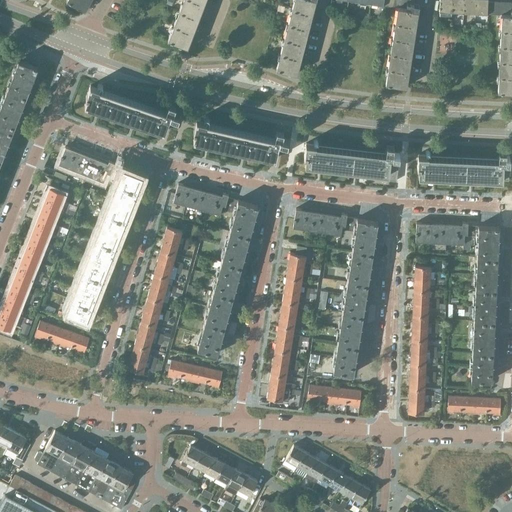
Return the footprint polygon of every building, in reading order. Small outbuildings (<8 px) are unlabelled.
[(90,0),(66,0),(85,10),(90,0)] [(182,0),(168,40),(188,48),(205,0),(182,0)] [(294,0),(276,68),(297,74),(316,0),(294,0)] [(412,0),(408,0),(407,8),(397,7),(386,84),(407,87),(419,5),(413,4),(412,0)] [(439,0),(439,12),(451,12),(451,0),(439,0)] [(451,0),(451,12),(463,13),(463,0),(451,0)] [(463,0),(463,13),(475,13),(475,0),(463,0)] [(475,0),(475,13),(487,14),(488,2),(487,0),(475,0)] [(511,5),(511,14),(505,14),(501,14),(501,15),(498,92),(511,92),(511,5)] [(18,59),(7,89),(26,96),(31,85),(33,85),(35,81),(33,80),(38,67),(18,59)] [(87,98),(85,105),(164,132),(168,120),(170,121),(175,107),(169,105),(165,114),(99,91),(100,88),(90,85),(86,97),(87,98)] [(26,96),(7,89),(0,106),(0,123),(14,129),(19,114),(22,115),(23,110),(21,109),(26,96)] [(193,140),(275,159),(277,147),(280,147),(281,143),(287,144),(288,140),(282,138),(283,133),(277,131),(274,141),(206,125),(206,122),(196,120),(194,132),(195,133),(193,140)] [(0,159),(1,160),(6,149),(8,149),(10,145),(8,144),(13,129),(0,123),(0,159)] [(306,156),(305,164),(375,172),(374,178),(388,179),(390,161),(392,162),(394,147),(387,146),(386,156),(316,148),(316,145),(313,144),(314,139),(307,138),(304,156),(306,156)] [(116,186),(123,169),(113,165),(114,162),(109,160),(108,162),(65,146),(59,163),(116,186)] [(501,166),(431,163),(431,160),(421,160),(420,172),(422,172),(421,180),(505,184),(506,171),(508,172),(509,156),(502,156),(501,166)] [(111,198),(131,205),(142,176),(123,168),(123,169),(116,186),(111,198)] [(222,195),(178,183),(173,201),(220,214),(221,209),(234,212),(238,200),(228,197),(228,194),(223,193),(222,195)] [(50,187),(45,199),(60,205),(64,193),(50,187)] [(119,236),(131,205),(111,198),(100,228),(119,236)] [(45,199),(41,210),(55,216),(60,205),(45,199)] [(238,200),(234,212),(229,232),(249,237),(253,223),(255,224),(256,219),(254,218),(258,205),(238,200)] [(355,231),(357,218),(347,217),(347,214),(341,213),(341,215),(296,208),(293,227),(341,234),(342,229),(355,231)] [(41,210),(36,222),(51,227),(55,216),(41,210)] [(357,218),(355,231),(352,250),(372,253),(375,240),(377,240),(378,235),(375,235),(378,221),(357,218)] [(32,233),(46,239),(51,227),(36,222),(32,233)] [(478,238),(478,226),(468,225),(468,222),(462,222),(462,224),(416,222),(415,241),(464,243),(464,238),(478,238)] [(478,238),(477,258),(497,260),(498,245),(500,245),(500,240),(498,240),(499,226),(478,225),(478,226),(478,238)] [(164,238),(179,242),(182,230),(167,226),(164,238)] [(107,265),(119,236),(100,228),(88,257),(107,265)] [(241,267),(249,237),(229,232),(221,262),(241,267)] [(32,233),(27,244),(42,250),(46,239),(32,233)] [(160,250),(175,254),(179,242),(164,238),(160,250)] [(42,250),(27,244),(23,256),(37,261),(42,250)] [(295,253),(305,255),(307,247),(297,245),(295,253)] [(157,262),(172,266),(175,254),(160,250),(157,262)] [(352,250),(347,283),(367,286),(372,253),(352,250)] [(288,265),(303,267),(305,255),(295,253),(290,253),(288,265)] [(23,256),(18,267),(33,273),(37,261),(23,256)] [(96,293),(107,265),(88,257),(77,286),(96,293)] [(475,288),(496,289),(496,277),(499,276),(499,272),(497,271),(497,260),(477,258),(475,288)] [(154,274),(169,278),(172,266),(157,262),(154,274)] [(232,297),(241,267),(221,262),(212,292),(232,297)] [(303,267),(288,265),(286,277),(301,279),(303,267)] [(414,278),(430,278),(430,266),(415,265),(414,278)] [(18,267),(14,278),(28,284),(33,273),(18,267)] [(151,285),(166,289),(169,278),(154,274),(151,285)] [(286,277),(284,289),(300,291),(301,279),(286,277)] [(9,290),(24,296),(28,284),(14,278),(9,290)] [(430,278),(414,278),(414,290),(429,290),(430,278)] [(347,283),(342,313),(362,316),(367,286),(347,283)] [(147,297),(162,301),(166,289),(151,285),(147,297)] [(96,293),(77,286),(67,312),(86,319),(96,293)] [(494,322),(496,289),(475,288),(474,321),(494,322)] [(284,289),(282,301),(298,303),(300,291),(284,289)] [(24,296),(9,290),(5,301),(19,307),(24,296)] [(414,290),(413,302),(429,303),(429,290),(414,290)] [(224,326),(232,297),(212,292),(205,320),(224,326)] [(144,309),(159,313),(162,301),(147,297),(144,309)] [(19,307),(5,301),(0,313),(15,318),(19,307)] [(280,313),(296,316),(298,303),(282,301),(280,313)] [(412,314),(428,315),(429,303),(413,302),(412,314)] [(141,321),(156,325),(159,313),(144,309),(141,321)] [(15,318),(0,313),(0,325),(10,330),(15,318)] [(296,316),(280,313),(278,325),(294,328),(296,316)] [(342,313),(337,344),(357,347),(362,317),(342,313)] [(412,326),(427,327),(428,315),(412,314),(412,326)] [(41,336),(47,339),(52,324),(40,320),(34,336),(41,338),(41,336)] [(224,326),(205,320),(197,348),(217,354),(224,326)] [(156,325),(141,321),(138,332),(153,336),(156,325)] [(474,321),(472,353),(493,354),(494,322),(474,321)] [(65,329),(52,324),(47,339),(54,341),(53,342),(59,344),(65,329)] [(278,325),(277,337),(292,340),(294,328),(278,325)] [(411,339),(427,339),(427,327),(412,326),(411,339)] [(77,333),(65,329),(59,344),(65,346),(66,345),(72,347),(77,333)] [(138,332),(134,344),(150,348),(153,336),(138,332)] [(77,333),(72,347),(78,349),(78,351),(84,353),(89,337),(77,333)] [(277,337),(275,349),(290,352),(292,340),(277,337)] [(411,351),(426,351),(427,339),(411,339),(411,351)] [(134,344),(131,356),(146,360),(150,348),(134,344)] [(337,344),(333,370),(353,373),(357,347),(337,344)] [(290,352),(275,349),(273,361),(288,364),(290,352)] [(411,351),(410,363),(426,364),(426,351),(411,351)] [(491,380),(493,354),(472,353),(471,379),(491,380)] [(146,360),(131,356),(128,368),(143,372),(146,360)] [(174,376),(181,377),(184,362),(171,359),(168,376),(174,377),(174,376)] [(273,361),(271,373),(286,376),(288,364),(273,361)] [(187,380),(193,381),(197,365),(184,362),(181,377),(187,379),(187,380)] [(425,376),(426,364),(410,363),(410,375),(425,376)] [(200,381),(206,383),(209,368),(197,365),(193,381),(199,383),(200,381)] [(209,368),(206,383),(213,384),(212,386),(219,387),(222,371),(209,368)] [(271,373),(269,385),(284,388),(286,376),(271,373)] [(409,387),(425,388),(425,376),(410,375),(409,387)] [(314,400),(320,401),(322,386),(309,384),(307,401),(314,402),(314,400)] [(284,388),(269,385),(267,398),(288,401),(290,389),(284,388)] [(327,403),(333,404),(335,387),(322,386),(320,401),(327,402),(327,403)] [(339,403),(346,404),(348,389),(335,387),(333,404),(339,404),(339,403)] [(409,387),(408,399),(424,400),(425,388),(409,387)] [(348,389),(346,404),(353,404),(353,406),(359,407),(361,390),(348,389)] [(454,411),(461,411),(461,396),(448,395),(447,412),(454,412),(454,411)] [(467,413),(473,413),(474,397),(461,396),(461,411),(467,411),(467,413)] [(480,412),(486,412),(487,397),(474,397),(473,413),(480,414),(480,412)] [(487,397),(486,412),(493,413),(493,414),(500,415),(500,398),(487,397)] [(424,400),(408,399),(408,412),(423,413),(424,400)] [(16,431),(5,426),(0,435),(0,440),(8,445),(16,431)] [(37,464),(50,470),(68,437),(55,430),(45,448),(46,448),(37,464)] [(27,437),(16,431),(8,445),(19,451),(25,441),(27,437)] [(50,470),(63,477),(81,444),(68,437),(50,470)] [(31,444),(25,441),(19,451),(16,456),(22,459),(31,444)] [(94,451),(81,444),(63,477),(76,484),(94,451)] [(188,462),(194,465),(202,450),(190,444),(180,463),(186,466),(188,462)] [(285,459),(297,465),(305,451),(294,444),(290,451),(288,453),(289,453),(285,459)] [(194,465),(205,471),(213,456),(202,450),(194,465)] [(107,457),(94,451),(76,484),(89,491),(107,457)] [(305,451),(297,465),(294,470),(304,476),(307,471),(316,457),(305,451)] [(205,471),(216,477),(224,462),(213,456),(205,471)] [(120,464),(107,457),(89,491),(102,498),(120,464)] [(307,471),(318,477),(326,463),(316,457),(307,471)] [(216,477),(227,482),(235,468),(224,462),(216,477)] [(329,484),(337,469),(326,463),(318,477),(329,484)] [(128,482),(128,481),(133,472),(120,464),(102,498),(115,505),(121,508),(132,489),(126,486),(128,482)] [(238,488),(246,474),(235,468),(227,482),(238,488)] [(329,484),(340,490),(348,475),(337,469),(329,484)] [(290,477),(279,471),(276,476),(287,482),(290,477)] [(172,479),(183,485),(187,478),(176,472),(172,479)] [(9,485),(15,488),(21,477),(15,474),(9,485)] [(257,480),(246,474),(238,488),(249,494),(257,480)] [(340,490),(351,496),(359,482),(348,475),(340,490)] [(21,477),(15,488),(21,491),(26,480),(21,477)] [(295,480),(290,477),(287,482),(292,485),(295,480)] [(31,483),(26,480),(21,491),(26,493),(31,483)] [(359,482),(351,496),(349,498),(354,504),(359,507),(362,502),(365,497),(366,497),(367,495),(366,495),(370,488),(359,482)] [(31,483),(26,493),(31,496),(37,486),(31,483)] [(31,496),(36,499),(42,489),(37,486),(31,496)] [(306,493),(311,496),(314,491),(309,488),(306,493)] [(0,511),(60,511),(58,510),(52,508),(47,505),(42,502),(36,499),(31,496),(26,494),(20,491),(16,489),(12,497),(5,493),(0,502),(0,511)] [(42,489),(36,499),(42,502),(47,491),(42,489)] [(42,502),(47,505),(53,494),(47,491),(42,502)] [(47,505),(52,508),(58,497),(53,494),(47,505)] [(317,500),(323,503),(325,497),(320,494),(317,500)] [(52,508),(58,510),(63,500),(58,497),(52,508)] [(271,502),(264,498),(260,506),(260,505),(259,507),(259,508),(257,511),(271,511),(278,501),(273,499),(271,502)] [(58,510),(60,511),(63,511),(69,503),(63,500),(58,510)] [(278,501),(271,511),(286,511),(287,511),(281,507),(282,504),(278,501)] [(69,503),(63,511),(70,511),(74,505),(69,503)]
